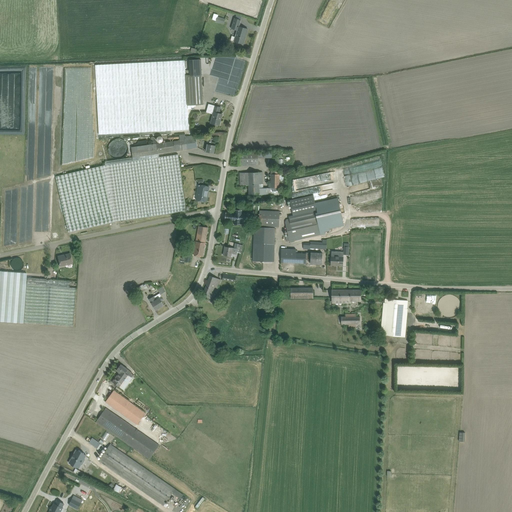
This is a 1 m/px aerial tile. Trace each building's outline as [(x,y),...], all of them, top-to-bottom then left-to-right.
[(233,41),(242,44),(247,29),(237,26),(233,41)] [(95,60),(98,134),(189,131),(188,105),(187,74),(186,56),(130,59),(95,60)] [(16,100),(16,83),(14,83),(4,77),(4,74),(0,73),(0,114),(2,115),(4,110),(4,116),(8,119),(10,116),(10,106),(11,104),(11,100),(16,100)] [(202,74),(187,74),(188,105),(203,104),(202,74)] [(217,91),(212,91),(227,96),(231,96),(232,93),(230,93),(230,92),(230,91),(230,82),(233,82),(230,81),(221,81),(226,82),(225,84),(225,86),(224,91),(219,89),(218,89),(217,91)] [(209,123),(218,125),(221,114),(218,113),(220,107),(214,105),(209,123)] [(129,149),(129,147),(129,145),(128,143),(127,141),(126,140),(124,138),(122,137),(120,136),(118,136),(116,136),(114,137),(112,138),(111,139),(109,141),(108,143),(107,145),(107,147),(107,149),(108,151),(109,153),(110,155),(112,156),(114,157),(116,158),(118,158),(121,158),(122,157),(124,156),(126,155),(127,153),(128,151),(129,149)] [(194,137),(131,147),(133,157),(134,157),(196,148),(194,137)] [(204,152),(214,154),(215,146),(212,145),(213,139),(208,138),(207,145),(205,145),(204,152)] [(278,152),(239,152),(239,164),(259,164),(259,157),(271,157),(271,165),(277,165),(277,157),(278,157),(278,152)] [(108,166),(103,167),(57,177),(70,232),(118,220),(187,211),(179,155),(135,161),(134,157),(133,157),(107,160),(108,166)] [(370,178),(382,176),(378,159),(356,164),(358,170),(367,168),(370,178)] [(249,185),(249,194),(273,194),(273,198),(279,198),(279,174),(271,174),(271,182),(268,182),(268,187),(262,187),(262,172),(240,172),(240,185),(249,185)] [(330,172),(289,179),(292,197),(296,196),(295,188),(331,183),(330,172)] [(363,187),(380,184),(379,178),(359,181),(360,188),(363,188),(363,187)] [(194,201),(206,203),(208,187),(197,185),(194,201)] [(286,219),(291,241),(331,232),(330,229),(344,226),(338,198),(314,204),(313,196),(291,201),(294,215),(313,211),(314,213),(286,219)] [(226,213),(225,220),(234,220),(234,224),(244,225),(244,221),(247,222),(249,219),(249,216),(247,214),(242,214),(242,210),(235,210),(235,214),(226,213)] [(279,226),(279,211),(261,211),(261,226),(256,226),(256,260),(275,260),(275,248),(273,248),(273,226),(279,226)] [(356,226),(377,225),(376,217),(356,218),(356,226)] [(194,255),(202,257),(208,227),(199,226),(194,255)] [(306,243),(306,248),(328,247),(327,239),(322,239),(322,243),(306,243)] [(226,247),(225,255),(233,256),(234,252),(242,254),(243,244),(236,243),(235,248),(226,247)] [(279,263),(305,264),(305,254),(295,253),(296,250),(280,249),(279,263)] [(330,266),(343,267),(343,252),(330,251),(330,266)] [(321,253),(311,253),(311,263),(321,263),(321,253)] [(71,254),(58,256),(60,267),(73,264),(71,254)] [(0,321),(22,323),(25,277),(26,273),(0,270),(0,321)] [(221,280),(210,276),(202,296),(214,300),(221,280)] [(22,323),(73,326),(76,288),(69,288),(70,281),(45,279),(46,279),(25,277),(22,323)] [(144,284),(138,288),(142,294),(148,291),(144,284)] [(360,303),(360,289),(330,289),(330,303),(360,303)] [(313,290),(291,290),(291,301),(312,301),(313,290)] [(154,310),(163,305),(158,297),(149,302),(154,310)] [(383,335),(404,336),(407,300),(385,299),(385,300),(380,299),(380,304),(385,304),(383,335)] [(120,388),(130,372),(119,364),(115,370),(117,372),(111,381),(120,388)] [(103,402),(135,423),(143,412),(111,390),(103,402)] [(158,444),(106,408),(96,423),(148,459),(158,444)] [(96,439),(92,446),(96,449),(101,442),(96,439)] [(183,494),(110,444),(98,461),(163,506),(172,494),(179,499),(183,494)] [(0,491),(12,495),(13,494),(24,492),(27,477),(31,478),(33,467),(35,467),(36,463),(21,459),(20,458),(38,462),(39,455),(0,446),(0,491)] [(67,463),(78,468),(85,455),(75,449),(67,463)] [(71,485),(68,492),(83,498),(86,491),(71,485)] [(74,495),(70,504),(79,508),(83,499),(74,495)] [(47,511),(59,511),(63,504),(54,499),(47,511)]
